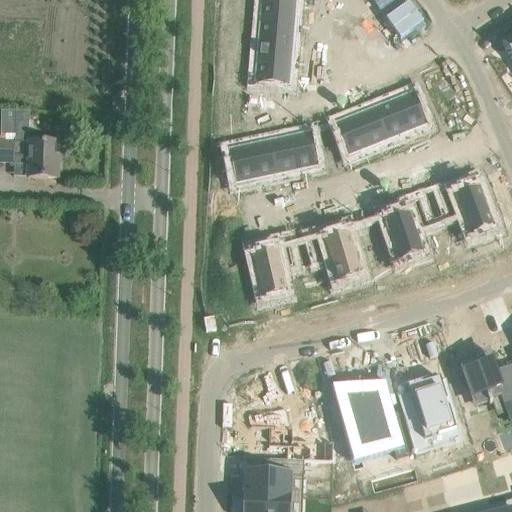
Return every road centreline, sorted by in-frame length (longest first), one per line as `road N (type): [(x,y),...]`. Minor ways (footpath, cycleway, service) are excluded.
road 1 (tertiary): [(137,0),(116,511)]
road 2 (tertiary): [(150,511),(168,0)]
road 3 (residential): [(511,279),(347,338),(214,373),(207,511)]
road 4 (unknown): [(0,189),(161,198)]
road 5 (residential): [(257,117),(321,109),(394,75)]
road 6 (residential): [(511,159),(452,34)]
